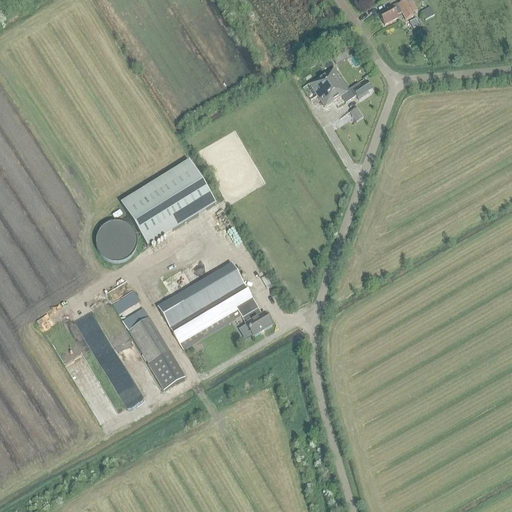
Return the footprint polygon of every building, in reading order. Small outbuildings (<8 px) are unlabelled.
[(415,17),(413,13),(417,11),(411,0),(410,0),(407,2),(406,0),(397,5),(397,4),(379,14),(386,27),(399,20),(397,18),(403,15),(407,21),(415,17)] [(421,12),(426,20),(434,15),(430,7),(421,12)] [(422,30),(417,32),(420,39),(425,37),(422,30)] [(310,83),(325,106),(341,96),(345,102),(356,94),(360,100),(370,93),(368,91),(373,88),(367,79),(349,90),(334,67),(310,83)] [(349,112),(355,123),(362,118),(356,108),(349,112)] [(121,204),(147,247),(215,205),(189,162),(121,204)] [(112,255),(125,257),(126,250),(126,249),(129,237),(125,236),(125,234),(105,230),(104,239),(111,241),(111,243),(114,244),(112,255)] [(266,278),(262,280),(268,290),(272,288),(266,278)] [(168,327),(180,347),(238,313),(245,324),(245,325),(252,338),(271,326),(264,313),(256,318),(249,306),(254,303),(242,283),(168,327)] [(131,293),(120,301),(124,307),(136,299),(131,293)] [(186,382),(149,319),(128,332),(163,394),(186,382)]
